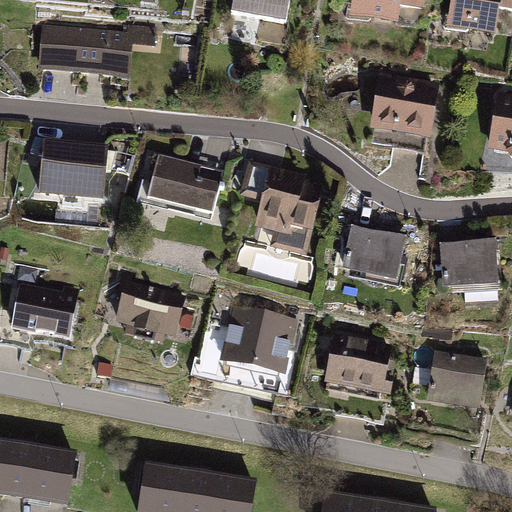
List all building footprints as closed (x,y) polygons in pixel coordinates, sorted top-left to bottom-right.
[(229,0),(227,12),(282,22),(285,0),(229,0)] [(420,0),(346,0),(344,13),(399,22),(401,7),(419,10),(420,0)] [(511,0),(442,0),(438,25),(494,35),(499,11),(510,13),(511,5),(511,0)] [(127,34),(44,26),(40,71),(131,80),(134,46),(155,48),(157,28),(128,25),(127,34)] [(442,85),(383,74),(373,129),(432,140),(442,85)] [(511,97),(498,95),(488,150),(511,154),(511,97)] [(103,146),(39,140),(34,193),(98,199),(103,146)] [(219,171),(155,154),(143,199),(207,216),(219,171)] [(308,177),(251,162),(241,199),(264,205),(257,229),(273,233),(269,249),(309,259),(327,189),(311,185),(311,181),(307,180),(308,177)] [(408,239),(353,227),(344,271),(351,272),(350,279),(401,290),(409,256),(405,255),(408,239)] [(500,242),(442,246),(445,291),(503,288),(500,242)] [(183,296),(122,280),(112,321),(172,337),(183,296)] [(61,292),(16,283),(7,328),(68,340),(78,290),(62,287),(61,292)] [(299,323),(237,308),(222,365),(284,381),(299,323)] [(453,341),(454,330),(435,328),(434,339),(453,341)] [(388,347),(331,336),(322,382),(386,394),(393,361),(386,360),(388,347)] [(490,360),(437,353),(429,404),(482,412),(490,360)] [(74,452),(0,439),(0,494),(65,505),(74,452)] [(247,511),(253,482),(142,463),(133,511),(247,511)] [(430,511),(431,510),(321,492),(318,511),(430,511)]
